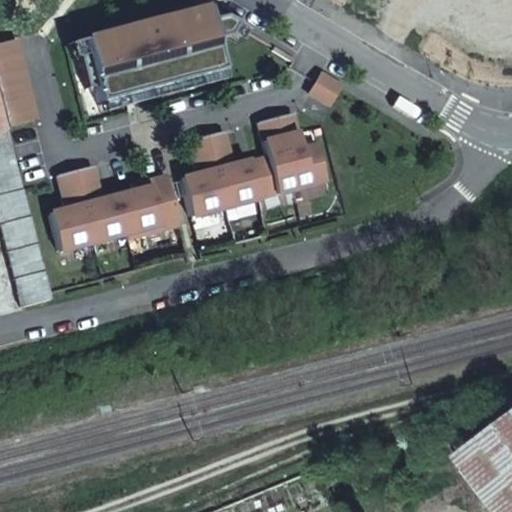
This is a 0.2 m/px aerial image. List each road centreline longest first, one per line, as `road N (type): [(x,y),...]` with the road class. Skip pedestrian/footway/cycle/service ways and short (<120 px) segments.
road 1 (residential): [(24,326),(426,216),(455,198),(506,136)]
road 2 (tertiary): [(262,0),(458,117),(506,136)]
